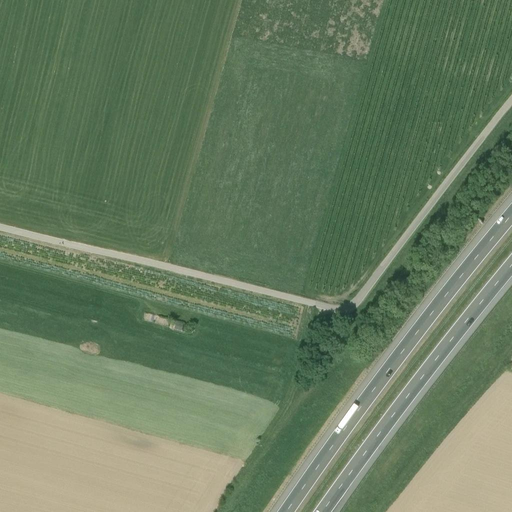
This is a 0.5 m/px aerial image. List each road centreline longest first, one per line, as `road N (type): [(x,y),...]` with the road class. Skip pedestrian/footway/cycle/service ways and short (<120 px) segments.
road 1 (unclassified): [(0,230),(338,312),(361,302),(511,109)]
road 2 (motorway): [(511,213),(368,393),(286,511)]
road 3 (motorway): [(322,511),(511,265)]
road 4 (unknown): [(318,309),(279,421),(221,511)]
